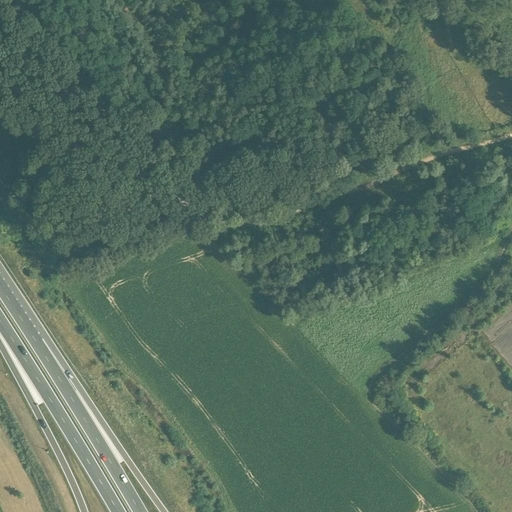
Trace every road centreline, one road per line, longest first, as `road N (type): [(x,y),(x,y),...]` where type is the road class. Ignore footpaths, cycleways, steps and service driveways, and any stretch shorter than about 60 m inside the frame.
road 1 (track): [(511,229),(483,287),(370,388),(378,410),(477,511)]
road 2 (track): [(213,213),(241,223),(282,218),(378,173),(511,135)]
road 3 (trunk): [(0,322),(117,511)]
road 4 (trunk): [(164,511),(34,341)]
road 5 (trunk): [(0,328),(83,511)]
road 6 (trunk): [(139,511),(34,341)]
